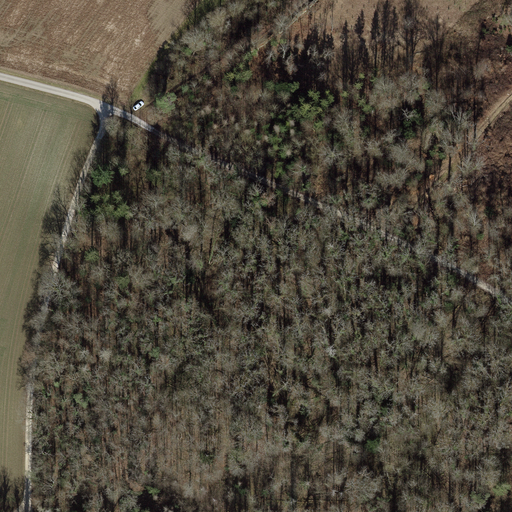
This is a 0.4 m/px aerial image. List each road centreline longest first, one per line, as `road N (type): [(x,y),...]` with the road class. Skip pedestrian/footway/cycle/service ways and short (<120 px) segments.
road 1 (track): [(511,301),(398,239),(107,107)]
road 2 (track): [(28,511),(34,323),(107,107)]
